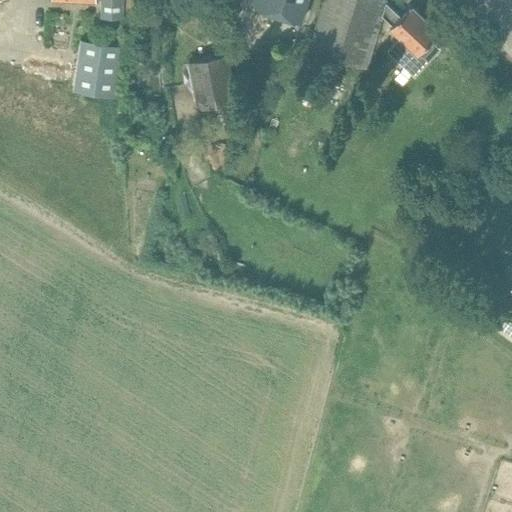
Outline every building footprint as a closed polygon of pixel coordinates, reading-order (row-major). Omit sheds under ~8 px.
[(104,0),(104,16),(125,16),(125,0),(104,0)] [(255,0),(254,5),(302,21),(308,0),(255,0)] [(324,0),(308,47),(366,66),(383,16),(393,25),(391,27),(400,36),(387,50),(415,75),(442,47),(432,38),(439,31),(411,5),(402,15),(388,2),(388,0),(324,0)] [(76,89),(115,95),(122,46),(82,41),(76,89)] [(190,60),(200,107),(238,99),(229,52),(190,60)] [(282,121),(305,130),(314,108),(291,98),(282,121)] [(511,263),(499,276),(501,278),(511,288),(511,264),(511,263)]
